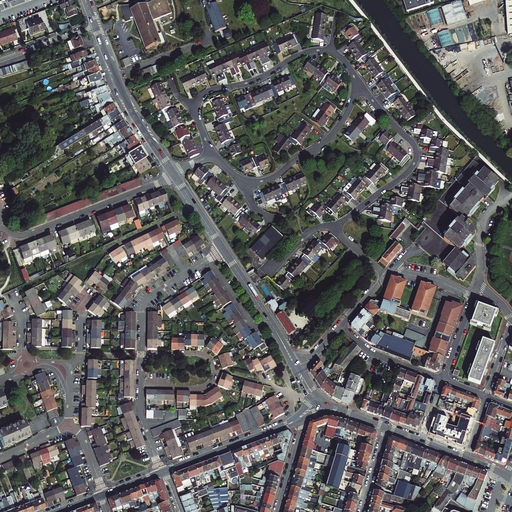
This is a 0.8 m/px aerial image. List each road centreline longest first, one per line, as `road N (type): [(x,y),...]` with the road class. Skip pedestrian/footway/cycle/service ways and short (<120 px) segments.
road 1 (residential): [(357,79),(416,156),(403,176),(332,228)]
road 2 (residential): [(4,224),(26,234),(175,176)]
road 3 (secondary): [(172,172),(131,112),(94,25)]
road 4 (residential): [(140,385),(203,386),(214,370),(195,353),(140,353)]
road 5 (residential): [(245,184),(276,175),(324,142),(357,79)]
road 6 (residential): [(330,52),(307,51),(247,82),(212,89),(199,99),(197,114)]
road 7 (residential): [(222,249),(144,302),(140,353)]
